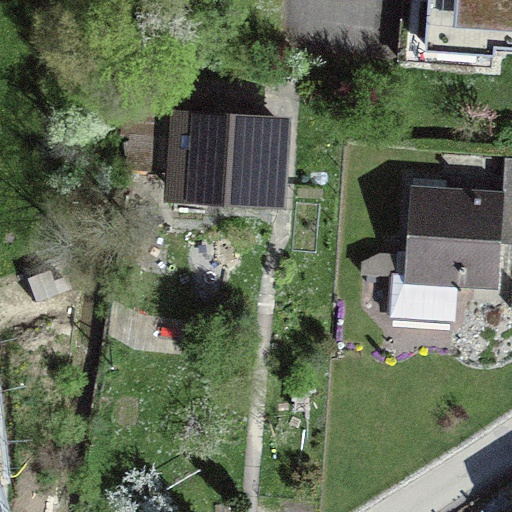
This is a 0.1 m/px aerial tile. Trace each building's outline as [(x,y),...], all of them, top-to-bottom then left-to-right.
[(511,0),(412,0),(408,61),(495,66),(496,56),(511,57),(511,0)] [(248,101),(214,99),(212,118),(180,116),(183,74),(133,70),(126,173),(164,175),(162,206),(285,214),(291,123),(247,120),(248,101)] [(511,161),(505,161),(503,194),(501,245),(511,245),(511,161)] [(456,325),(457,292),(498,294),(501,245),(503,194),(446,191),(446,182),(410,180),(405,276),(392,275),(391,280),(377,279),(376,289),(355,288),(354,307),(376,308),(376,316),(389,317),(389,322),(393,322),(393,331),(450,334),(450,324),(456,325)] [(0,398),(0,399),(0,477),(22,481),(25,463),(28,464),(33,438),(42,439),(49,403),(35,401),(43,356),(9,350),(0,398)]
